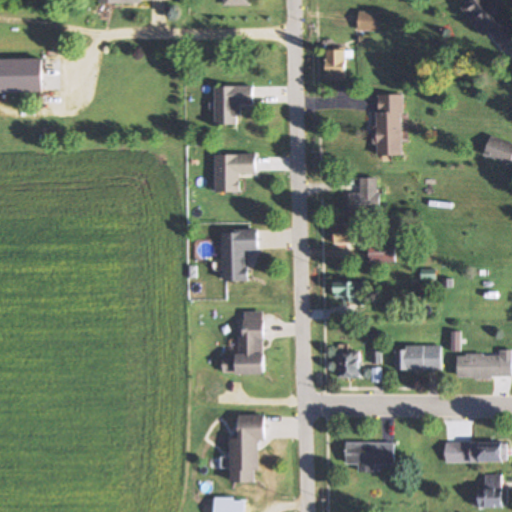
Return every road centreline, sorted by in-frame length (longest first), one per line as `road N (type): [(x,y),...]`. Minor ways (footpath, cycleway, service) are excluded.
road 1 (residential): [(308,511),(296,0)]
road 2 (residential): [(511,404),(306,404)]
